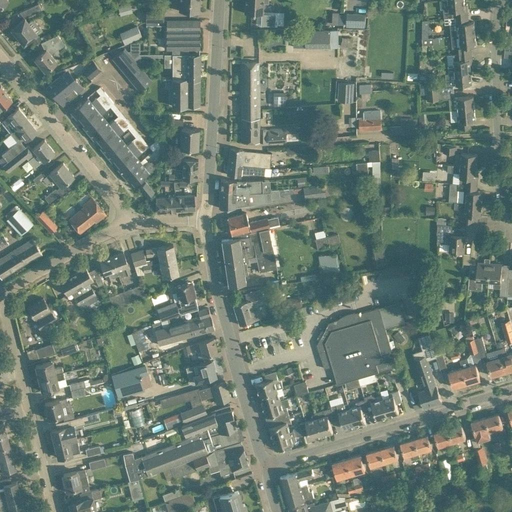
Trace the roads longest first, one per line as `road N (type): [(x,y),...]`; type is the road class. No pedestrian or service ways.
road 1 (residential): [(268,465),(511,388)]
road 2 (tertiary): [(268,465),(204,220)]
road 3 (residential): [(501,0),(498,133),(502,208),(511,223)]
road 4 (residential): [(53,511),(0,302)]
road 5 (residential): [(134,224),(0,56)]
road 6 (residential): [(211,143),(391,137)]
road 7 (unclassified): [(0,294),(134,224)]
road 8 (tertiary): [(211,143),(221,0)]
